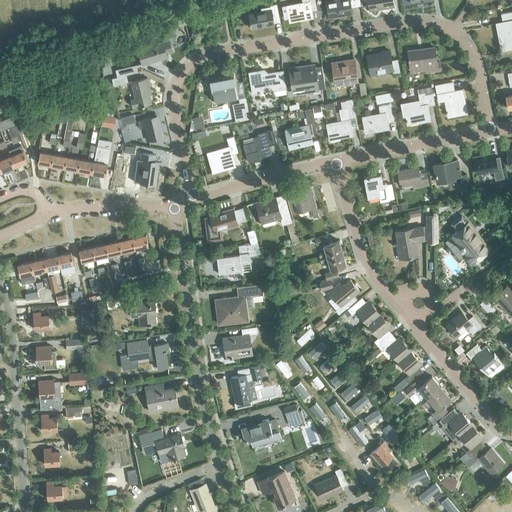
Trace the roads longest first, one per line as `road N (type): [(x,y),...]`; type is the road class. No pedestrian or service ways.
road 1 (residential): [(194,194),(172,100),(177,75),(204,53),(435,22),(454,30),(475,57),(492,130)]
road 2 (residential): [(219,463),(199,389),(175,206)]
road 3 (residential): [(27,511),(10,308),(0,280)]
road 4 (residential): [(0,69),(204,0)]
road 5 (residential): [(335,161),(492,130)]
road 6 (residential): [(392,294),(365,264),(335,161)]
road 7 (residential): [(511,432),(497,425),(416,323)]
road 8 (residential): [(194,194),(335,161)]
road 9 (residential): [(52,211),(175,206)]
